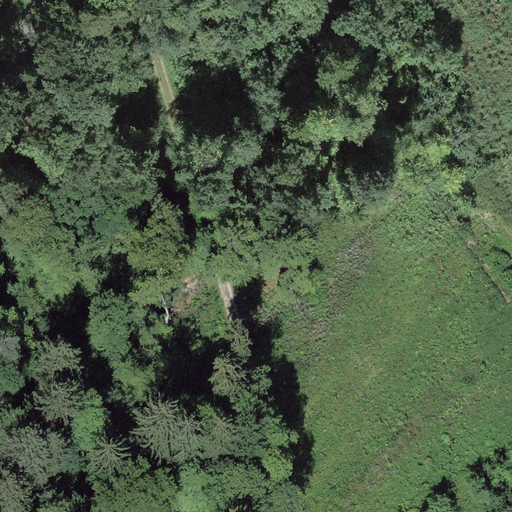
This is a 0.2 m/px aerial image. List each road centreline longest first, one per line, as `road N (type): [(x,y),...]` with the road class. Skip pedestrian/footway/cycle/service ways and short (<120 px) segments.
road 1 (track): [(288,511),(139,0)]
road 2 (unclassified): [(0,113),(43,0)]
